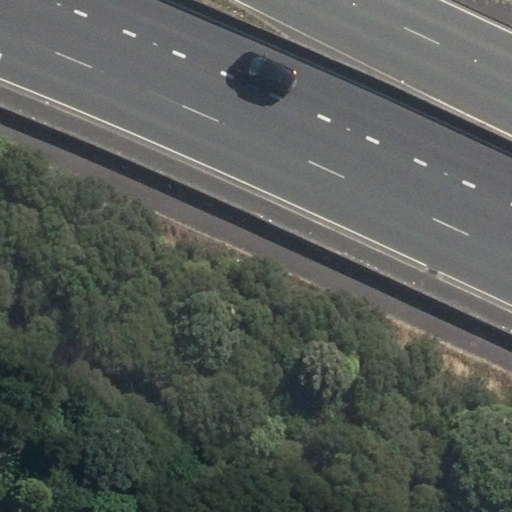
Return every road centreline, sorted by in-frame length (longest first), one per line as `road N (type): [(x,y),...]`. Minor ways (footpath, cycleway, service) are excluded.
road 1 (primary): [(511,231),(0,6)]
road 2 (primary): [(350,0),(511,75)]
